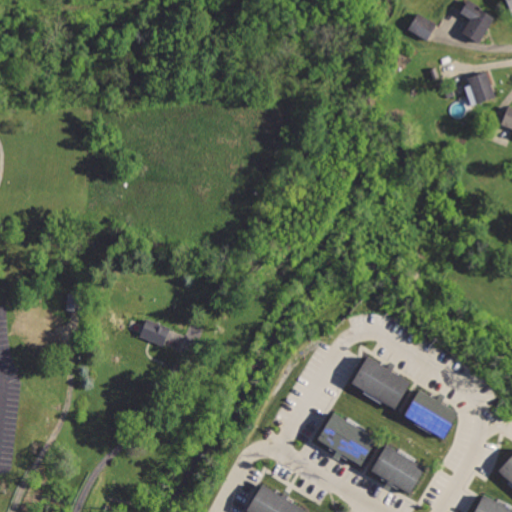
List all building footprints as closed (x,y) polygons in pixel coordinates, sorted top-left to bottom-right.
[(0,0),(0,221),(102,245),(272,286),(359,65),(332,0),(0,0)] [(472,0),(467,0),(459,13),(470,20),(462,31),(478,41),(495,15),(472,0)] [(417,14),(408,31),(426,40),(430,33),(435,24),(417,14)] [(467,78),(476,104),(497,97),(488,71),(467,78)] [(511,107),(509,106),(501,125),(511,129),(511,107)] [(0,511),(0,221),(102,245),(53,511),(0,511)] [(147,318),(139,335),(163,348),(172,331),(147,318)] [(368,355),(352,381),(395,408),(411,382),(368,355)] [(415,389),(402,414),(446,437),(459,412),(415,389)] [(332,412),(316,439),(362,465),(377,438),(332,412)] [(386,444),(372,470),(413,492),(427,467),(386,444)] [(511,452),(495,469),(511,486),(511,452)] [(261,482),(245,511),(246,511),(303,511),(306,507),(261,482)] [(511,511),(511,509),(486,496),(477,511),(511,511)]
